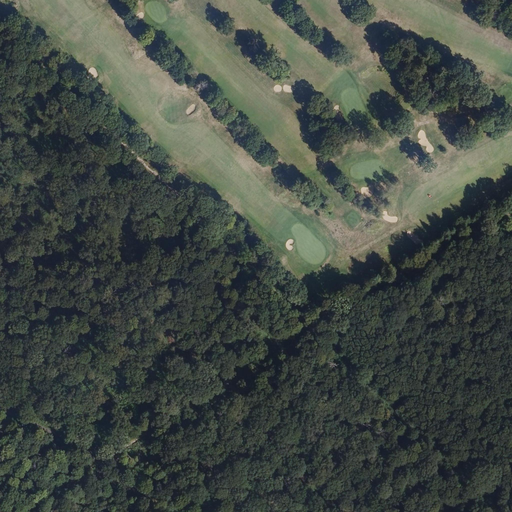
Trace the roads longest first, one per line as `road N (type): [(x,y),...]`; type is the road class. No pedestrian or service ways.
road 1 (unknown): [(0,68),(33,47),(315,329)]
road 2 (track): [(315,329),(492,511)]
road 3 (track): [(315,329),(109,457)]
road 4 (unknown): [(511,202),(315,329)]
road 5 (track): [(109,457),(220,511)]
road 6 (track): [(0,404),(109,457)]
